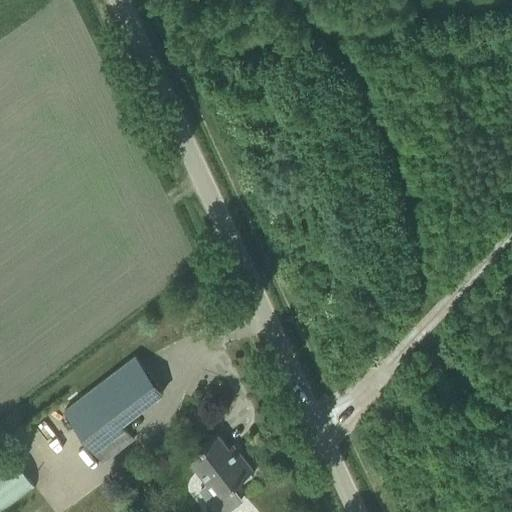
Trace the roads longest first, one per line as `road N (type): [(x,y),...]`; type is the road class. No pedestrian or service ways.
road 1 (unclassified): [(353,511),(115,0)]
road 2 (unknown): [(262,316),(71,469)]
